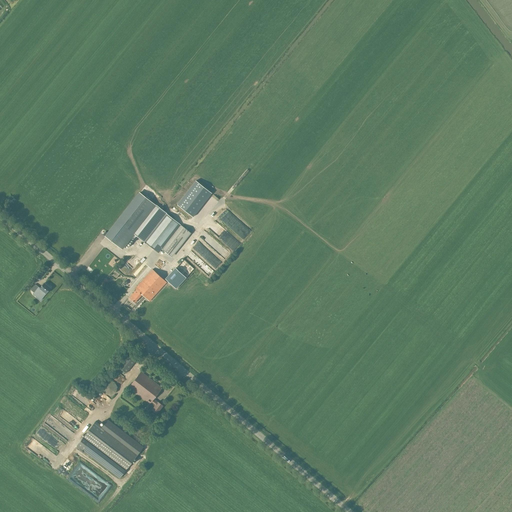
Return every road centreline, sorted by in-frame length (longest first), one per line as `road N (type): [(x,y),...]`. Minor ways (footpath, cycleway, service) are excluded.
road 1 (tertiary): [(344,511),(0,218)]
road 2 (unknown): [(152,347),(64,454)]
